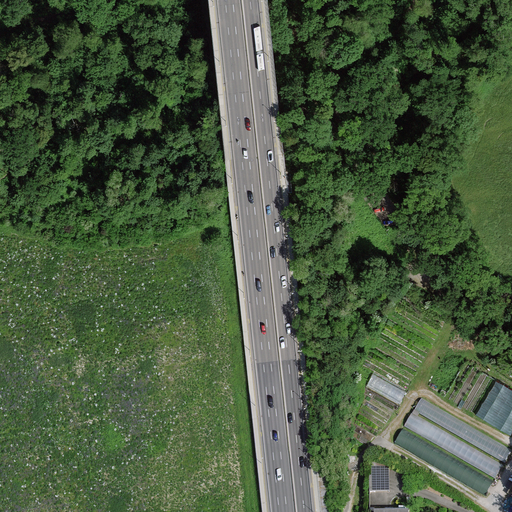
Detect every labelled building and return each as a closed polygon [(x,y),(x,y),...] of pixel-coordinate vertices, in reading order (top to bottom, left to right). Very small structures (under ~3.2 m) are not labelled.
[(448,425),(454,412),(423,397),(417,409),(448,425)] [(403,431),(396,445),(490,491),(496,477),(403,431)] [(511,447),(484,432),(478,443),(508,460),(511,452),(511,447)] [(498,476),(505,463),(480,449),(473,462),(498,476)] [(330,511),(325,455),(316,456),(322,511),(330,511)] [(376,477),(376,492),(390,492),(390,468),(390,466),(370,463),(370,477),(376,477)]
